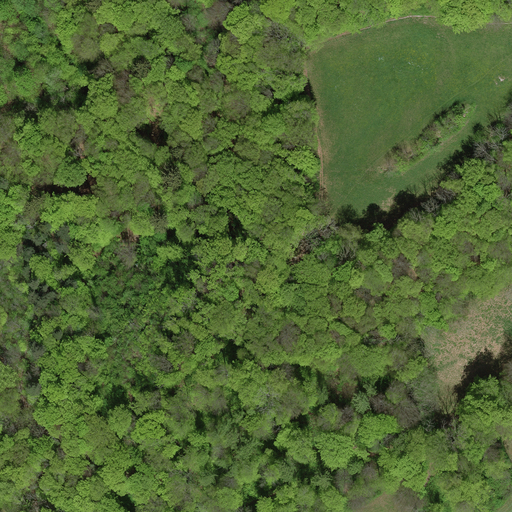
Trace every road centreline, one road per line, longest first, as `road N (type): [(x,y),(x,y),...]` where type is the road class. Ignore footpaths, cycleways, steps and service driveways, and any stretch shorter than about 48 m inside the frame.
road 1 (track): [(361,453),(279,377),(272,336),(321,237),(298,39)]
road 2 (track): [(317,204),(511,48)]
road 3 (track): [(230,510),(361,453)]
